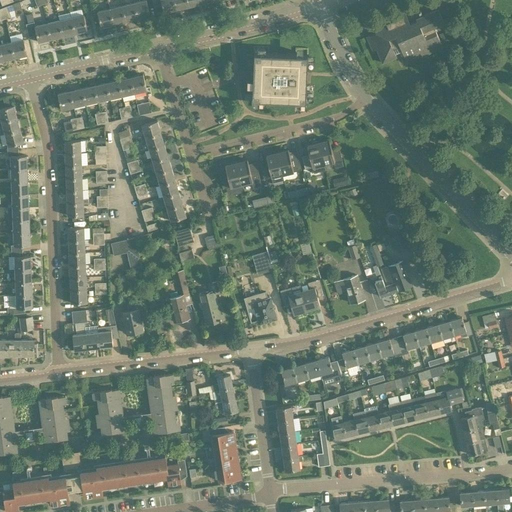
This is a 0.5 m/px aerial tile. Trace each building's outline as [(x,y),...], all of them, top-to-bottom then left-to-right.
[(145,0),(134,2),(138,18),(150,16),(149,8),(155,7),(152,0),(145,0)] [(152,0),(155,7),(162,5),(164,12),(176,10),(174,0),(152,0)] [(186,0),(174,0),(176,10),(188,7),(186,0)] [(1,8),(5,18),(11,16),(15,15),(16,16),(23,14),(20,1),(7,6),(1,8)] [(134,2),(122,5),(126,21),(138,18),(134,2)] [(122,5),(110,8),(114,24),(126,21),(122,5)] [(102,27),(114,24),(110,8),(98,11),(102,27)] [(407,62),(443,48),(434,27),(444,23),(438,9),(423,15),(420,10),(406,16),(404,11),(372,24),(375,33),(366,36),(373,51),(376,49),(382,63),(396,57),(395,53),(402,50),(407,62)] [(72,17),(76,33),(88,30),(84,14),(72,17)] [(72,17),(60,20),(63,36),(76,33),(72,17)] [(60,20),(48,23),(51,39),(63,36),(60,20)] [(39,42),(51,39),(48,23),(36,26),(35,22),(26,24),(29,36),(37,34),(39,42)] [(11,41),(15,58),(27,55),(23,38),(11,41)] [(11,41),(0,44),(0,49),(3,61),(15,58),(11,41)] [(253,74),(252,99),(305,101),(307,55),(254,52),(253,64),(253,71),(251,71),(251,74),(253,74)] [(130,77),(134,93),(146,90),(143,74),(130,77)] [(130,77),(118,80),(122,96),(134,93),(130,77)] [(118,80),(106,82),(110,98),(122,96),(118,80)] [(106,82),(94,85),(98,101),(110,98),(106,82)] [(94,85),(82,88),(86,104),(98,101),(94,85)] [(82,88),(70,91),(73,107),(86,104),(82,88)] [(61,110),(73,107),(70,91),(57,93),(61,110)] [(151,112),(149,101),(137,104),(139,115),(151,112)] [(0,108),(0,116),(1,122),(18,118),(15,105),(0,108)] [(124,107),(127,118),(132,116),(130,106),(124,107)] [(121,119),(127,118),(124,107),(119,108),(121,119)] [(100,112),(103,123),(108,122),(106,111),(100,112)] [(97,125),(103,123),(100,112),(95,114),(97,125)] [(18,118),(1,122),(0,122),(0,133),(0,135),(5,134),(21,130),(18,118)] [(65,131),(78,129),(76,118),(70,119),(71,120),(63,122),(65,131)] [(145,138),(161,133),(157,121),(141,125),(145,138)] [(21,130),(5,134),(8,145),(7,145),(7,151),(18,150),(18,143),(24,142),(21,130)] [(366,139),(382,157),(390,150),(375,132),(366,139)] [(145,138),(148,150),(165,145),(161,133),(145,138)] [(120,139),(122,145),(132,142),(130,136),(120,139)] [(318,141),(324,164),(334,161),(335,167),(343,165),(339,147),(331,149),(329,139),(318,141)] [(65,153),(81,153),(81,140),(64,140),(65,153)] [(325,170),(324,164),(318,141),(307,144),(309,154),(302,156),(305,169),(312,167),(313,173),(325,170)] [(132,142),(122,145),(123,150),(134,147),(132,142)] [(148,150),(152,161),(168,156),(165,145),(148,150)] [(277,151),(282,174),(301,169),(296,152),(289,153),(288,149),(277,151)] [(18,150),(7,151),(7,156),(10,156),(11,169),(27,168),(26,155),(18,156),(18,150)] [(282,174),(277,151),(266,154),(268,164),(261,166),(264,178),(271,177),(272,182),(284,180),(282,174)] [(106,152),(95,152),(95,164),(106,164),(106,152)] [(65,153),(65,166),(82,165),(81,153),(65,153)] [(152,161),(156,173),(172,168),(168,156),(152,161)] [(247,159),(236,161),(242,184),(252,181),(253,187),(261,185),(255,162),(248,163),(247,159)] [(127,163),(129,168),(139,165),(138,160),(127,163)] [(223,188),(242,184),(236,161),(225,164),(227,174),(220,176),(223,188)] [(65,166),(66,178),(82,177),(82,165),(65,166)] [(139,165),(129,168),(130,174),(141,171),(139,165)] [(11,169),(11,181),(27,181),(27,168),(11,169)] [(156,173),(159,185),(176,180),(172,168),(156,173)] [(335,187),(349,184),(347,176),(333,179),(335,187)] [(66,178),(66,191),(83,190),(82,177),(66,178)] [(159,185),(163,197),(179,192),(176,180),(159,185)] [(11,181),(12,194),(28,194),(27,181),(11,181)] [(134,187),(136,192),(146,189),(145,184),(134,187)] [(307,186),(297,189),(299,196),(309,194),(307,186)] [(355,188),(349,190),(351,196),(357,194),(355,188)] [(97,195),(97,202),(108,201),(107,189),(99,189),(100,195),(97,195)] [(146,189),(136,192),(138,198),(148,195),(146,189)] [(66,191),(67,203),(87,202),(92,202),(92,198),(83,199),(83,190),(66,191)] [(163,197),(166,209),(183,204),(179,192),(163,197)] [(12,194),(13,207),(28,206),(28,194),(12,194)] [(88,206),(87,202),(67,203),(67,216),(76,215),(84,215),(83,206),(88,206)] [(186,216),(183,204),(166,209),(170,221),(186,216)] [(13,207),(13,220),(29,219),(28,206),(13,207)] [(143,216),(154,213),(152,207),(141,210),(143,216)] [(95,214),(95,220),(108,219),(108,209),(102,209),(102,214),(95,214)] [(156,218),(154,213),(143,216),(145,222),(156,218)] [(13,220),(14,232),(29,232),(29,219),(13,220)] [(148,231),(157,228),(155,223),(146,225),(148,231)] [(68,240),(85,240),(84,227),(68,228),(68,240)] [(173,231),(179,255),(181,261),(193,258),(191,249),(188,250),(186,243),(193,241),(189,227),(173,231)] [(11,246),(11,251),(22,251),(22,245),(30,245),(29,232),(14,232),(14,246),(11,246)] [(169,232),(160,234),(163,243),(171,241),(169,232)] [(394,249),(400,247),(400,249),(407,247),(402,233),(395,235),(397,239),(391,241),(394,249)] [(130,268),(138,267),(141,266),(135,237),(111,243),(114,255),(127,252),(130,268)] [(68,240),(69,253),(85,252),(85,240),(68,240)] [(356,244),(354,240),(347,242),(348,247),(352,260),(360,257),(356,244)] [(309,241),(304,243),(307,252),(307,255),(312,253),(309,241)] [(375,266),(382,263),(375,244),(368,246),(375,266)] [(14,257),(15,270),(31,269),(30,256),(22,256),(22,251),(11,251),(12,257),(14,257)] [(69,253),(69,265),(86,265),(85,252),(69,253)] [(271,269),(268,258),(254,262),(258,273),(271,269)] [(395,281),(396,284),(398,291),(411,286),(402,261),(382,269),(387,284),(395,281)] [(69,265),(70,278),(86,277),(86,265),(69,265)] [(15,270),(15,282),(31,282),(31,269),(15,270)] [(176,271),(182,295),(168,299),(174,323),(190,318),(186,305),(192,303),(186,278),(183,269),(176,271)] [(348,293),(351,303),(365,299),(357,275),(335,282),(339,295),(348,293)] [(381,297),(398,291),(396,284),(385,287),(381,276),(378,277),(379,280),(375,282),(381,297)] [(70,278),(70,290),(87,290),(86,277),(70,278)] [(310,289),(301,292),(306,310),(320,306),(317,297),(323,295),(319,280),(308,283),(310,289)] [(15,282),(16,295),(32,294),(31,282),(15,282)] [(200,309),(203,308),(207,324),(224,320),(220,304),(217,305),(214,291),(219,290),(217,282),(211,284),(213,291),(199,294),(201,301),(198,302),(200,309)] [(293,314),(306,310),(301,292),(293,294),(291,288),(280,291),(284,306),(290,304),(293,314)] [(87,302),(87,290),(70,290),(71,303),(87,302)] [(244,297),(247,309),(254,307),(259,323),(276,318),(270,297),(267,297),(265,291),(244,297)] [(32,308),(32,294),(16,295),(16,307),(7,308),(7,315),(25,313),(24,308),(32,308)] [(122,313),(127,334),(143,330),(139,314),(143,313),(140,302),(128,305),(130,311),(122,313)] [(71,311),(72,318),(87,316),(86,310),(71,311)] [(482,316),(485,328),(498,325),(495,313),(482,316)] [(21,325),(33,323),(33,316),(20,317),(21,325)] [(450,320),(454,335),(461,333),(462,336),(472,333),(468,321),(463,322),(462,317),(450,320)] [(450,320),(438,324),(442,338),(449,336),(450,340),(455,339),(454,335),(450,320)] [(34,330),(33,323),(21,325),(22,331),(34,330)] [(438,324),(426,327),(431,342),(442,338),(438,324)] [(98,332),(100,348),(113,346),(112,339),(119,338),(116,326),(109,326),(109,330),(98,332)] [(426,327),(415,331),(419,345),(426,343),(427,348),(432,346),(431,342),(426,327)] [(415,331),(396,336),(401,355),(408,353),(420,349),(419,345),(415,331)] [(98,332),(86,333),(87,349),(100,348),(98,332)] [(15,340),(7,340),(8,355),(21,355),(21,340),(21,333),(15,333),(15,340)] [(74,351),(87,349),(86,333),(73,335),(74,351)] [(396,336),(377,342),(381,356),(383,361),(401,355),(396,336)] [(21,340),(21,355),(34,355),(33,340),(21,340)] [(377,342),(365,345),(370,360),(381,356),(377,342)] [(365,345),(354,349),(358,363),(370,360),(365,345)] [(354,349),(342,352),(344,359),(337,361),(342,379),(343,379),(341,375),(348,373),(346,367),(358,363),(354,349)] [(487,361),(497,359),(504,357),(502,349),(485,353),(487,361)] [(480,354),(467,358),(469,365),(481,361),(480,354)] [(337,361),(330,362),(328,356),(316,359),(321,374),(322,379),(334,376),(336,381),(342,379),(337,361)] [(504,357),(497,359),(499,367),(506,365),(504,357)] [(316,359),(305,363),(309,377),(321,374),(316,359)] [(420,362),(406,366),(408,373),(422,368),(420,362)] [(305,363),(293,366),(297,381),(309,377),(305,363)] [(298,385),(297,381),(293,366),(281,370),(285,384),(291,382),(292,386),(298,385)] [(436,366),(429,369),(430,369),(431,372),(429,372),(430,375),(431,374),(431,377),(432,376),(432,374),(438,372),(436,366)] [(420,379),(431,377),(431,374),(430,375),(429,372),(431,372),(430,369),(429,369),(418,372),(420,379)] [(165,373),(158,374),(154,375),(154,376),(146,377),(154,433),(177,430),(169,374),(165,375),(165,373)] [(212,390),(232,386),(229,374),(216,377),(218,383),(211,385),(212,390)] [(413,374),(405,376),(407,376),(407,379),(405,379),(406,382),(407,381),(408,384),(409,384),(408,381),(414,379),(413,374)] [(405,376),(394,380),(396,388),(408,384),(407,381),(406,382),(405,379),(407,379),(407,376),(405,376)] [(193,380),(187,381),(189,394),(195,393),(193,380)] [(394,380),(383,383),(384,386),(382,386),(383,389),(384,389),(384,391),(396,388),(394,380)] [(212,390),(215,402),(235,398),(232,386),(212,390)] [(111,388),(108,389),(101,390),(101,391),(96,392),(102,433),(86,435),(87,442),(126,436),(119,388),(111,390),(111,388)] [(349,399),(360,395),(359,393),(360,393),(360,390),(348,394),(349,399)] [(436,393),(440,412),(452,409),(450,405),(461,402),(463,402),(463,401),(460,390),(447,393),(448,396),(438,399),(436,393)] [(440,412),(436,393),(424,396),(429,415),(440,412)] [(0,453),(17,451),(12,409),(10,395),(2,397),(2,395),(0,395),(0,453)] [(67,438),(64,412),(62,396),(57,397),(57,395),(46,397),(47,398),(39,399),(45,447),(84,442),(83,436),(67,438)] [(338,402),(338,403),(339,406),(345,405),(342,395),(337,397),(338,397),(338,399),(337,400),(337,402),(338,402)] [(429,415),(424,396),(412,399),(417,418),(429,415)] [(324,407),(338,403),(338,402),(337,402),(337,400),(338,399),(338,397),(337,397),(323,401),(324,407)] [(235,398),(215,402),(214,402),(216,408),(223,407),(224,413),(237,410),(235,398)] [(417,418),(412,399),(400,402),(405,421),(417,418)] [(405,421),(400,402),(388,405),(393,424),(405,421)] [(278,420),(292,418),(297,417),(296,404),(276,407),(278,420)] [(381,427),(375,405),(364,408),(369,430),(381,427)] [(393,424),(388,405),(389,411),(378,413),(376,405),(375,405),(381,427),(393,424)] [(463,431),(482,426),(483,425),(481,418),(483,418),(480,407),(471,409),(464,411),(464,412),(466,411),(467,416),(460,418),(463,431)] [(353,413),(358,432),(369,430),(364,408),(363,408),(364,410),(353,413)] [(490,424),(493,423),(492,422),(495,421),(495,423),(498,422),(496,412),(488,413),(490,424)] [(134,425),(143,424),(142,413),(132,414),(134,425)] [(347,435),(358,432),(353,413),(354,419),(343,422),(346,432),(347,435)] [(347,435),(346,432),(343,422),(342,422),(341,415),(331,418),(333,425),(332,425),(335,438),(347,435)] [(215,425),(228,423),(227,416),(214,418),(215,425)] [(278,420),(279,433),(294,431),(292,418),(278,420)] [(492,422),(493,423),(496,435),(501,434),(498,422),(495,423),(495,421),(492,422)] [(463,431),(466,442),(485,438),(482,426),(463,431)] [(212,447),(234,443),(232,432),(222,433),(221,427),(206,430),(207,436),(210,435),(212,447)] [(25,440),(35,438),(33,428),(24,429),(25,440)] [(320,437),(320,440),(326,439),(325,430),(320,430),(320,431),(315,432),(316,437),(320,437)] [(279,433),(281,445),(296,443),(294,431),(279,433)] [(501,446),(498,435),(492,437),(494,442),(495,447),(501,446)] [(488,449),(485,438),(466,442),(469,454),(488,449)] [(212,447),(213,458),(235,455),(234,443),(212,447)] [(281,445),(283,458),(298,456),(296,443),(281,445)] [(160,479),(167,477),(169,486),(181,484),(179,474),(186,473),(184,460),(177,462),(178,464),(167,466),(165,457),(149,459),(149,456),(146,457),(146,459),(116,464),(115,461),(112,462),(113,465),(97,467),(97,469),(81,472),(78,451),(61,453),(64,474),(48,477),(48,474),(32,477),(31,474),(28,475),(29,477),(13,480),(14,487),(3,488),(3,486),(0,486),(0,500),(5,500),(6,511),(18,509),(18,503),(24,502),(23,499),(43,496),(43,499),(50,498),(51,504),(59,502),(58,496),(68,495),(67,489),(83,487),(83,490),(93,489),(94,495),(102,494),(101,487),(108,486),(108,484),(126,481),(127,484),(142,481),(141,479),(160,476),(160,479)] [(328,452),(322,453),(316,453),(318,466),(330,464),(328,452)] [(213,458),(215,469),(237,466),(235,455),(213,458)] [(302,455),(298,456),(283,458),(285,471),(299,469),(298,461),(303,460),(302,455)] [(239,478),(237,466),(215,469),(217,481),(239,478)] [(496,489),(497,503),(497,511),(503,511),(503,502),(509,502),(508,488),(496,489)] [(496,489),(484,490),(485,504),(497,503),(496,489)] [(484,490),(471,491),(473,505),(485,504),(484,490)] [(461,506),(473,505),(471,491),(460,492),(461,506)] [(436,498),(437,511),(436,511),(442,511),(443,511),(449,510),(448,497),(436,498)] [(436,498),(424,499),(424,511),(425,511),(437,511),(436,498)] [(375,500),(376,511),(388,511),(387,499),(375,500)] [(424,511),(424,499),(412,500),(412,511),(424,511)] [(376,511),(375,500),(363,501),(364,511),(376,511)] [(412,511),(412,500),(400,501),(400,511),(412,511)] [(364,511),(363,501),(351,502),(352,511),(364,511)] [(352,511),(351,502),(339,503),(340,511),(352,511)]
